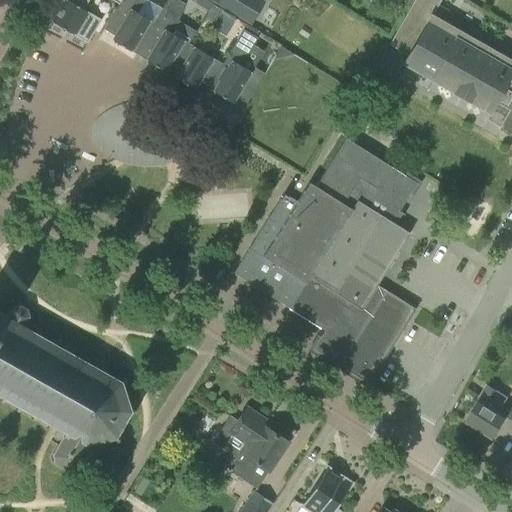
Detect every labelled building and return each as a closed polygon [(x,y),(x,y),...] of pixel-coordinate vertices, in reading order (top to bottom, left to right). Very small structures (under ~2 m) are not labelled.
[(83,9),(88,0),(65,0),(53,22),(87,43),(101,20),(83,9)] [(155,23),(154,22),(138,12),(144,2),(144,0),(121,0),(119,4),(114,13),(125,19),(112,40),(120,44),(131,51),(131,50),(136,53),(155,23)] [(170,75),(189,43),(172,33),(178,23),(185,3),(179,0),(166,0),(154,22),(155,23),(136,53),(146,60),(170,75)] [(210,0),(232,13),(240,0),(210,0)] [(414,0),(389,44),(408,55),(407,56),(419,62),(414,70),(415,71),(416,70),(450,89),(449,90),(450,91),(455,83),(476,95),(471,103),(472,103),(473,102),(491,112),(492,109),(506,117),(502,124),(511,129),(511,70),(428,22),(431,17),(432,18),(433,17),(431,16),(440,0),(414,0)] [(243,29),(222,64),(223,64),(209,88),(210,88),(214,91),(213,91),(232,102),(245,81),(256,87),(264,73),(252,66),(249,71),(241,65),(257,38),(243,29)] [(223,64),(222,64),(189,43),(170,75),(194,89),(194,88),(205,95),(210,88),(209,88),(223,64)] [(377,285),(410,233),(392,222),(398,212),(404,215),(404,214),(399,211),(417,183),(346,138),(315,186),(309,182),(297,201),(284,193),(233,273),(254,286),(256,283),(262,287),(261,287),(290,306),(289,308),(324,330),(313,349),(368,384),(415,309),(377,285)] [(0,395),(2,397),(0,399),(0,401),(2,403),(5,399),(17,406),(15,410),(18,412),(21,407),(33,414),(31,419),(34,421),(36,416),(49,423),(46,428),(49,429),(52,425),(58,428),(54,435),(61,440),(52,455),(55,464),(67,470),(76,468),(85,451),(85,446),(112,440),(116,444),(119,442),(115,437),(129,413),(135,413),(136,409),(130,409),(122,382),(126,380),(124,377),(120,380),(106,367),(104,366),(105,364),(90,355),(88,357),(87,356),(72,353),(74,349),(71,347),(69,352),(56,345),(59,340),(56,339),(53,343),(41,336),(43,332),(40,329),(37,334),(25,327),(27,323),(26,322),(29,317),(27,309),(20,306),(13,308),(10,313),(9,312),(6,316),(0,312),(0,395)] [(498,391),(497,390),(489,385),(467,420),(494,438),(501,426),(511,432),(511,409),(508,416),(499,411),(507,398),(497,392),(498,391)] [(288,441),(272,430),(274,426),(246,408),(229,433),(246,444),(228,470),(257,488),(288,441)] [(332,511),(351,483),(327,467),(301,505),(311,511),(332,511)] [(254,491),(239,511),(266,511),(272,503),(254,491)]
